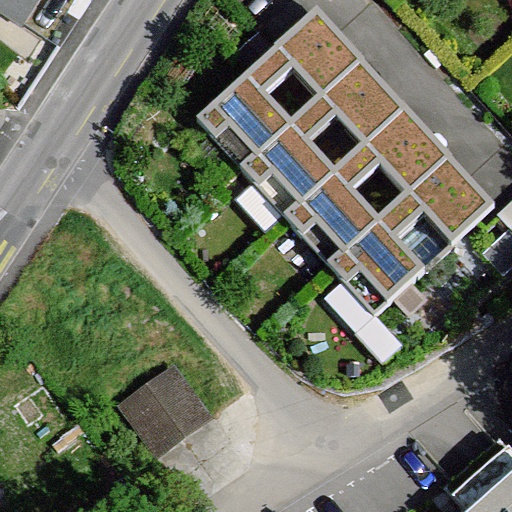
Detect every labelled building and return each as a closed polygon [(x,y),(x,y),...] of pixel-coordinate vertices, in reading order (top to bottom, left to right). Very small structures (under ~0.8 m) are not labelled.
[(0,0),(0,12),(24,28),(41,0),(0,0)] [(232,129),(255,155),(294,120),(271,94),(298,70),(321,96),(365,57),(321,8),(198,119),(218,141),(232,129)] [(275,177),(299,204),(339,168),(315,142),(343,117),(367,144),(409,106),(365,57),(321,96),(294,120),(255,155),(242,167),(262,189),(275,177)] [(321,226),(343,251),(382,217),(358,190),(385,166),(409,193),(453,154),(409,106),(367,144),(339,168),(299,204),(286,216),(306,239),(321,226)] [(498,204),(453,154),(409,193),(382,217),(343,251),(329,263),(349,286),(362,274),(388,302),(428,267),(402,238),(427,215),(453,244),(498,204)] [(511,203),(500,214),(511,228),(511,203)] [(118,406),(157,460),(213,420),(174,366),(118,406)] [(511,511),(511,456),(449,511),(511,511)]
